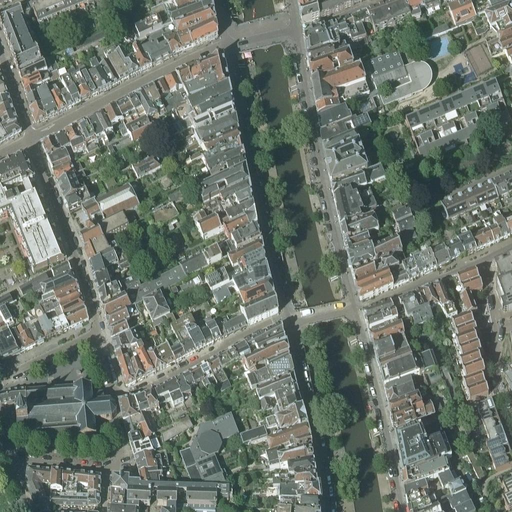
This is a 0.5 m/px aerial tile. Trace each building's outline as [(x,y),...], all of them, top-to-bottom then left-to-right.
[(13,62),(18,75),(41,64),(36,51),(35,51),(23,24),(28,22),(30,17),(33,16),(37,26),(100,0),(42,0),(30,5),(30,6),(25,8),(23,13),(20,14),(19,11),(19,10),(0,18),(0,26),(2,33),(3,33),(14,61),(13,62)] [(227,0),(209,0),(162,19),(165,26),(162,28),(159,21),(147,25),(135,31),(139,40),(145,38),(171,26),(172,28),(213,11),(213,10),(228,5),(227,0)] [(162,19),(209,0),(178,0),(169,4),(169,5),(150,13),(154,22),(147,25),(159,21),(162,19)] [(157,0),(161,8),(169,5),(169,4),(178,0),(157,0)] [(275,16),(277,21),(300,14),(316,9),(324,6),(329,4),(328,0),(314,0),(298,6),(284,9),(285,10),(279,12),(279,15),(275,16)] [(286,0),(283,1),(284,9),(298,6),(314,0),(286,0)] [(324,6),(316,9),(319,19),(342,11),(337,0),(328,0),(329,4),(324,6)] [(350,0),(337,0),(342,11),(353,6),(350,0)] [(422,20),(431,17),(430,14),(425,15),(419,0),(406,0),(404,1),(411,21),(412,24),(420,21),(417,13),(419,12),(422,20)] [(441,13),(440,9),(435,0),(419,0),(425,15),(430,14),(431,17),(441,13)] [(435,0),(440,9),(451,5),(448,0),(435,0)] [(448,0),(451,5),(452,8),(465,2),(464,0),(468,0),(467,1),(471,11),(481,6),(497,0),(448,0)] [(475,20),(485,17),(509,6),(506,0),(497,0),(481,6),(471,11),(475,20)] [(404,23),(411,21),(404,1),(381,10),(387,29),(391,28),(392,29),(395,28),(395,29),(396,28),(400,26),(400,27),(401,26),(405,25),(404,23)] [(475,20),(471,11),(467,1),(465,2),(452,8),(448,9),(455,27),(456,30),(476,21),(475,20)] [(213,10),(213,11),(172,28),(171,26),(145,38),(148,44),(153,42),(162,38),(171,34),(173,40),(215,24),(215,22),(231,17),(228,5),(213,10)] [(487,46),(488,51),(511,40),(511,12),(509,6),(485,17),(490,30),(495,28),(497,32),(499,36),(496,37),(498,41),(487,46)] [(300,14),(277,21),(279,32),(305,27),(304,24),(319,19),(316,9),(300,14)] [(381,31),(387,29),(381,10),(365,15),(369,24),(375,35),(382,33),(381,31)] [(361,27),(369,24),(365,15),(351,21),(354,30),(361,27)] [(218,38),(218,37),(233,31),(232,29),(238,27),(238,26),(232,22),(231,17),(215,22),(215,24),(173,40),(171,34),(162,38),(164,42),(165,47),(167,47),(177,42),(187,37),(193,49),(211,41),(218,38)] [(366,39),(361,27),(354,30),(351,21),(343,24),(342,24),(346,34),(348,33),(350,39),(352,43),(365,39),(366,39)] [(348,40),(350,39),(348,33),(346,34),(342,24),(338,26),(337,26),(335,27),(334,27),(338,37),(336,38),(337,41),(340,40),(344,39),(347,38),(348,40)] [(280,37),(282,42),(294,39),(292,32),(308,28),(307,26),(305,27),(279,32),(280,37)] [(447,26),(432,32),(435,38),(449,33),(448,29),(447,26)] [(305,49),(336,38),(338,37),(334,27),(309,35),(308,28),(292,32),(294,39),(282,42),(282,44),(285,53),(288,53),(289,52),(305,49)] [(488,31),(485,28),(482,32),(480,30),(475,32),(477,38),(485,35),(488,31)] [(435,38),(432,32),(417,38),(420,44),(421,43),(421,44),(435,38)] [(105,33),(95,37),(75,46),(77,51),(97,42),(107,37),(105,33)] [(222,58),(235,55),(250,51),(247,37),(229,42),(228,45),(202,55),(196,58),(172,68),(176,77),(186,72),(197,68),(200,67),(199,65),(199,64),(204,62),(208,61),(209,63),(210,63),(209,60),(214,58),(217,57),(221,56),(222,58)] [(177,42),(183,54),(184,53),(192,50),(193,49),(187,37),(177,42)] [(334,50),(340,47),(338,42),(339,42),(340,40),(337,41),(336,38),(305,49),(289,52),(288,53),(290,64),(307,60),(307,59),(334,50)] [(365,39),(352,43),(350,44),(352,51),(368,46),(366,39),(365,39)] [(498,58),(505,55),(511,51),(511,40),(488,51),(492,60),(498,58)] [(167,47),(172,58),(177,56),(183,54),(177,42),(167,47)] [(147,59),(152,68),(167,61),(161,49),(159,50),(156,45),(155,46),(147,50),(146,47),(140,50),(144,58),(145,58),(146,59),(147,59)] [(294,75),(296,87),(312,84),(358,67),(354,58),(349,59),(346,48),(345,46),(340,47),(334,50),(337,61),(310,71),(310,72),(294,75)] [(112,51),(129,80),(141,74),(134,62),(132,59),(128,61),(124,55),(120,47),(112,51)] [(161,49),(167,61),(173,58),(172,58),(167,47),(165,47),(161,49)] [(71,48),(64,51),(64,52),(67,59),(74,56),(71,48)] [(129,53),(132,59),(134,62),(141,74),(152,69),(152,68),(147,59),(146,59),(145,58),(144,58),(140,50),(139,48),(132,51),(129,53)] [(292,64),(294,75),(310,72),(310,71),(337,61),(334,50),(307,59),(307,60),(290,64),(290,65),(292,64)] [(104,55),(120,84),(124,82),(128,80),(129,80),(112,51),(104,55)] [(509,76),(511,74),(511,51),(505,55),(506,57),(508,61),(506,62),(506,63),(510,64),(511,69),(501,73),(503,78),(507,77),(507,76),(509,75),(509,76)] [(299,105),(301,116),(317,112),(316,111),(316,110),(345,100),(346,102),(369,94),(362,76),(369,74),(375,90),(376,89),(407,78),(404,69),(398,53),(360,66),(358,67),(312,84),(296,87),(299,105)] [(96,59),(111,89),(120,84),(104,55),(96,59)] [(225,72),(225,70),(238,67),(235,55),(222,58),(221,56),(217,57),(214,58),(209,60),(210,63),(209,63),(208,61),(204,62),(199,64),(199,65),(200,67),(197,68),(202,83),(225,72)] [(89,76),(98,95),(111,89),(96,59),(89,63),(94,74),(89,76)] [(19,75),(22,85),(48,73),(52,71),(51,70),(48,63),(47,61),(41,64),(18,75),(19,75)] [(404,69),(407,78),(408,78),(410,84),(386,94),(387,94),(378,97),(383,108),(393,104),(422,92),(422,90),(423,89),(424,89),(425,88),(426,87),(427,86),(428,85),(428,84),(429,83),(429,81),(429,80),(429,79),(429,77),(429,76),(428,75),(428,73),(427,72),(426,71),(425,70),(423,69),(422,68),(421,68),(419,67),(418,67),(417,67),(415,67),(414,67),(412,68),(412,66),(408,67),(404,69)] [(49,77),(57,73),(56,73),(57,73),(54,67),(54,69),(51,70),(52,71),(48,73),(22,85),(25,94),(25,95),(37,88),(43,85),(51,81),(49,77)] [(76,70),(79,76),(91,99),(98,95),(89,76),(84,67),(76,70)] [(225,70),(225,72),(202,83),(193,87),(182,92),(170,97),(172,101),(161,107),(166,116),(174,111),(228,86),(241,82),(238,67),(225,70)] [(193,87),(202,83),(197,68),(186,72),(193,87)] [(65,70),(57,73),(60,79),(67,75),(66,73),(65,70)] [(80,104),(91,99),(79,76),(77,77),(74,70),(66,73),(69,80),(80,104)] [(182,92),(193,87),(186,72),(176,77),(182,92)] [(49,77),(51,81),(52,84),(60,80),(57,73),(49,77)] [(176,77),(163,84),(170,97),(182,92),(176,77)] [(66,93),(74,108),(80,104),(69,80),(62,84),(66,93)] [(43,85),(58,116),(59,115),(66,111),(59,96),(53,86),(50,88),(49,85),(52,84),(51,81),(43,85)] [(231,99),(231,98),(244,93),(241,82),(228,86),(174,111),(180,123),(231,99)] [(163,84),(153,89),(161,107),(172,101),(170,97),(163,84)] [(37,95),(42,107),(47,121),(54,118),(58,116),(43,85),(37,88),(40,94),(37,95)] [(495,86),(483,91),(499,127),(511,122),(507,114),(501,116),(497,107),(503,105),(495,86)] [(25,95),(27,101),(37,95),(40,94),(37,88),(25,95)] [(158,120),(164,131),(171,128),(165,116),(166,116),(161,107),(153,89),(143,94),(150,109),(152,108),(158,120)] [(0,102),(9,100),(5,91),(0,92),(0,102)] [(483,91),(472,95),(480,114),(486,112),(490,121),(484,124),(488,132),(499,127),(483,91)] [(59,96),(66,111),(74,108),(66,93),(59,96)] [(231,98),(231,99),(180,123),(171,128),(164,131),(157,135),(161,144),(192,128),(192,127),(233,109),(233,108),(246,103),(244,93),(231,98)] [(153,127),(157,135),(164,131),(158,120),(152,108),(150,109),(143,94),(134,99),(148,124),(150,128),(153,127)] [(27,101),(30,112),(42,107),(37,95),(27,101)] [(472,95),(461,100),(477,137),(488,132),(484,124),(479,126),(475,117),(480,114),(472,95)] [(128,102),(142,127),(148,124),(134,99),(128,102)] [(9,100),(0,102),(0,111),(11,107),(9,100)] [(301,116),(303,126),(318,122),(318,119),(346,108),(346,107),(348,106),(346,102),(345,100),(316,110),(316,111),(317,112),(301,116)] [(356,121),(352,123),(350,118),(348,118),(345,110),(318,122),(303,126),(306,139),(321,136),(340,128),(341,130),(357,124),(367,119),(366,116),(368,116),(377,111),(372,100),(355,106),(361,119),(356,121)] [(461,100),(450,105),(458,124),(464,121),(467,131),(462,133),(466,141),(477,137),(461,100)] [(123,124),(128,135),(142,127),(128,102),(122,105),(129,120),(123,124)] [(235,118),(235,117),(248,113),(246,103),(233,108),(233,109),(192,127),(192,128),(193,130),(196,136),(235,118)] [(116,108),(123,124),(129,120),(122,105),(116,108)] [(450,105),(439,109),(455,146),(466,141),(462,133),(457,135),(453,126),(458,124),(450,105)] [(0,121),(0,122),(15,116),(11,107),(0,111),(0,121)] [(42,107),(30,112),(36,127),(47,121),(42,107)] [(128,135),(123,124),(116,108),(103,115),(110,129),(117,125),(118,128),(122,137),(128,135)] [(439,109),(428,114),(436,133),(441,131),(445,140),(440,142),(444,151),(455,146),(439,109)] [(238,130),(251,126),(248,113),(235,117),(235,118),(196,136),(191,139),(193,142),(194,143),(199,140),(200,143),(185,151),(187,156),(202,147),(202,148),(238,130)] [(428,114),(417,119),(433,155),(444,151),(440,142),(435,144),(431,135),(436,133),(428,114)] [(112,133),(110,129),(103,115),(96,119),(108,145),(116,140),(113,133),(112,133)] [(1,129),(8,141),(19,135),(21,133),(15,116),(0,122),(3,128),(1,129)] [(104,147),(108,145),(96,119),(88,124),(96,142),(101,140),(104,147)] [(321,136),(306,139),(309,151),(323,148),(323,150),(371,129),(367,119),(357,124),(341,130),(340,128),(321,136)] [(433,155),(417,119),(405,124),(413,143),(419,140),(423,149),(417,152),(421,160),(433,155)] [(100,149),(96,142),(88,124),(77,129),(86,150),(88,155),(100,149)] [(134,147),(157,135),(153,127),(150,128),(148,124),(142,127),(128,135),(134,147)] [(0,146),(8,141),(1,129),(0,126),(0,146)] [(238,130),(202,148),(205,153),(199,156),(189,161),(191,164),(201,159),(241,142),(240,141),(253,137),(251,126),(238,130)] [(74,156),(86,150),(77,129),(65,135),(71,150),(74,156)] [(380,138),(377,129),(371,132),(374,140),(380,138)] [(61,154),(71,150),(65,135),(54,141),(61,154)] [(206,169),(243,152),(256,148),(253,137),(240,141),(241,142),(201,159),(206,168),(206,169)] [(325,161),(359,146),(358,145),(355,138),(324,152),(323,151),(309,154),(309,155),(304,156),(305,164),(313,162),(313,164),(325,161)] [(61,154),(54,141),(42,147),(48,160),(61,154)] [(311,192),(316,191),(331,186),(331,188),(372,171),(368,160),(364,161),(359,146),(325,161),(313,164),(313,166),(306,168),(308,178),(316,176),(317,179),(309,182),(311,192)] [(244,161),(244,160),(257,156),(256,148),(243,152),(206,169),(210,176),(209,176),(209,177),(244,161)] [(76,161),(74,156),(71,150),(61,154),(48,160),(52,172),(53,172),(53,173),(54,176),(58,185),(82,174),(77,164),(71,166),(70,164),(76,161)] [(122,156),(126,165),(131,162),(127,154),(122,156)] [(244,160),(244,161),(209,177),(211,181),(219,177),(219,176),(224,174),(223,172),(226,171),(229,176),(246,169),(247,172),(260,167),(259,165),(257,156),(244,160)] [(137,180),(161,169),(155,157),(131,169),(137,180)] [(0,191),(0,192),(0,191),(0,220),(3,219),(7,218),(7,217),(10,216),(7,210),(41,197),(38,190),(38,191),(35,193),(31,184),(35,182),(25,159),(22,158),(21,159),(15,163),(15,162),(14,162),(23,183),(21,184),(27,198),(13,203),(8,190),(12,188),(4,169),(3,168),(0,170),(0,191)] [(10,165),(4,169),(12,188),(21,184),(23,183),(14,162),(10,165)] [(319,203),(334,202),(333,201),(367,188),(367,187),(366,187),(366,186),(371,184),(371,186),(373,185),(375,190),(391,183),(393,183),(388,172),(383,174),(382,172),(390,169),(388,165),(384,167),(372,171),(331,188),(331,186),(316,191),(319,203)] [(249,185),(263,179),(260,167),(247,172),(246,169),(229,176),(207,186),(204,179),(193,185),(203,206),(249,185)] [(200,171),(200,172),(204,179),(209,176),(210,176),(206,169),(200,171)] [(84,179),(82,174),(58,185),(63,198),(65,203),(86,193),(82,184),(76,187),(75,183),(84,179)] [(511,177),(511,175),(501,179),(508,195),(511,193),(511,177)] [(158,183),(163,192),(168,189),(169,189),(169,186),(171,185),(167,178),(158,183)] [(104,183),(108,191),(109,191),(117,187),(116,185),(115,185),(112,179),(104,183)] [(263,192),(266,191),(263,179),(249,185),(203,206),(207,214),(230,204),(251,195),(251,194),(263,192)] [(492,183),(490,183),(498,201),(498,200),(508,195),(501,179),(492,183)] [(105,225),(123,216),(139,208),(132,195),(142,190),(137,180),(126,187),(125,188),(126,190),(107,200),(106,197),(81,210),(91,230),(86,232),(87,233),(97,228),(98,229),(105,226),(105,225)] [(480,188),(488,205),(498,201),(490,183),(490,184),(488,184),(487,185),(481,188),(481,187),(480,188)] [(321,211),(323,221),(337,216),(337,214),(375,201),(372,193),(370,193),(358,198),(356,199),(356,198),(355,199),(352,193),(367,188),(333,201),(334,202),(335,206),(321,211)] [(470,192),(478,210),(488,205),(480,188),(478,189),(477,189),(471,192),(470,192)] [(167,199),(171,205),(172,207),(183,201),(178,192),(167,199)] [(238,212),(253,206),(266,204),(263,192),(251,194),(251,195),(230,204),(232,209),(236,207),(238,212)] [(460,196),(468,214),(478,210),(470,192),(468,193),(467,193),(461,196),(460,196)] [(88,198),(86,193),(65,203),(69,213),(82,206),(90,202),(88,198)] [(450,200),(450,201),(458,218),(468,214),(460,196),(458,197),(457,197),(451,200),(450,200)] [(7,210),(10,216),(14,225),(44,213),(43,209),(45,208),(41,197),(7,210)] [(323,221),(327,234),(341,230),(363,220),(361,216),(363,215),(363,214),(365,214),(376,210),(376,209),(378,209),(375,201),(337,214),(337,216),(323,221)] [(440,205),(444,213),(441,214),(445,222),(447,221),(448,222),(458,218),(450,201),(448,201),(447,201),(447,202),(440,205)] [(266,204),(253,206),(238,212),(235,213),(232,209),(230,204),(207,214),(201,217),(206,226),(209,225),(211,224),(212,223),(214,223),(215,223),(216,224),(217,226),(230,221),(233,225),(255,215),(255,216),(268,212),(266,204)] [(229,242),(258,229),(271,224),(268,212),(255,216),(255,215),(233,225),(230,221),(217,226),(216,224),(215,223),(214,223),(212,223),(211,224),(209,225),(206,226),(201,217),(193,221),(186,224),(183,215),(178,217),(172,207),(171,205),(164,210),(162,207),(156,210),(158,213),(147,219),(154,232),(179,218),(182,228),(187,226),(187,225),(193,222),(203,242),(223,232),(229,242)] [(395,225),(412,218),(407,208),(391,215),(396,225),(395,225)] [(44,213),(14,225),(14,226),(14,227),(15,230),(16,230),(16,232),(17,236),(18,235),(20,240),(53,227),(47,213),(45,214),(44,213)] [(495,228),(501,241),(509,238),(502,224),(498,214),(494,216),(497,221),(492,223),(495,229),(495,228)] [(502,224),(509,238),(511,236),(511,223),(509,216),(501,219),(499,214),(498,214),(502,224)] [(112,254),(120,250),(118,244),(107,249),(103,241),(128,228),(123,216),(105,225),(105,226),(98,229),(97,228),(87,233),(82,235),(79,237),(88,261),(90,264),(90,265),(89,266),(100,261),(113,254),(112,254)] [(328,249),(330,256),(346,252),(345,250),(344,244),(344,243),(367,235),(368,235),(379,232),(373,216),(369,218),(363,220),(341,230),(327,234),(325,235),(328,249)] [(400,236),(402,242),(403,242),(407,244),(416,239),(413,233),(414,232),(413,230),(416,229),(412,219),(412,218),(395,225),(396,226),(400,236)] [(261,242),(260,240),(274,235),(271,224),(258,229),(229,242),(216,249),(218,252),(223,249),(227,258),(241,251),(256,244),(261,242),(260,242),(261,242)] [(486,226),(494,245),(501,241),(495,228),(495,229),(492,230),(489,224),(486,226)] [(480,235),(485,248),(486,248),(494,245),(486,226),(485,226),(484,226),(487,232),(480,235)] [(53,227),(20,240),(20,241),(21,245),(22,246),(23,250),(24,250),(26,255),(57,243),(54,237),(57,236),(53,227)] [(370,243),(368,235),(367,235),(344,243),(344,244),(345,250),(369,243),(370,243)] [(469,240),(475,253),(485,248),(480,235),(470,240),(469,240)] [(347,258),(331,262),(332,263),(334,262),(336,270),(338,278),(337,278),(351,275),(351,273),(372,265),(378,263),(402,254),(398,244),(402,242),(400,236),(371,249),(372,250),(347,257),(347,258)] [(458,245),(464,257),(465,257),(475,253),(469,240),(470,240),(469,237),(458,242),(456,239),(452,241),(454,247),(458,245)] [(57,243),(26,255),(25,255),(27,259),(28,261),(29,264),(32,270),(31,270),(33,274),(33,273),(34,275),(48,269),(47,268),(53,266),(64,261),(63,260),(64,258),(65,257),(59,242),(57,243)] [(330,256),(331,262),(347,258),(347,257),(372,250),(371,249),(370,243),(369,243),(345,250),(346,252),(330,256)] [(228,259),(232,270),(264,255),(262,244),(261,244),(255,246),(228,259)] [(430,255),(437,270),(450,264),(451,263),(453,262),(460,259),(464,257),(458,245),(454,247),(447,250),(445,251),(444,249),(430,255)] [(116,289),(115,285),(112,275),(121,271),(130,267),(127,262),(125,258),(125,257),(123,253),(122,251),(121,251),(121,250),(121,249),(120,250),(112,254),(113,254),(100,261),(105,276),(93,281),(98,295),(99,297),(116,289)] [(218,252),(216,249),(202,257),(206,267),(209,267),(222,261),(218,252)] [(337,278),(339,284),(353,280),(355,287),(388,273),(407,266),(402,254),(378,263),(380,271),(375,273),(372,265),(351,273),(351,275),(337,278)] [(206,267),(202,257),(201,255),(178,266),(180,268),(185,278),(206,267)] [(202,285),(205,284),(207,286),(201,289),(206,297),(211,295),(266,268),(264,255),(232,270),(205,283),(202,284),(202,285)] [(357,294),(357,295),(390,282),(393,290),(409,283),(419,278),(437,270),(430,255),(425,258),(421,259),(419,256),(414,258),(415,262),(413,263),(407,266),(388,273),(355,287),(355,288),(357,294)] [(511,255),(494,265),(500,282),(496,283),(496,285),(496,287),(496,289),(496,291),(496,292),(497,294),(497,296),(498,297),(504,314),(511,311),(511,280),(511,279),(511,255)] [(89,266),(93,281),(105,276),(100,261),(89,266)] [(279,262),(266,268),(211,295),(217,307),(231,300),(227,291),(235,287),(239,295),(270,282),(270,280),(282,275),(279,262)] [(59,281),(72,275),(68,264),(55,270),(52,272),(51,272),(55,282),(58,281),(59,281)] [(139,305),(142,304),(159,295),(168,290),(174,288),(186,282),(185,278),(180,268),(179,269),(169,273),(169,274),(140,288),(102,310),(106,322),(116,317),(117,320),(126,315),(129,320),(139,315),(136,309),(140,307),(139,305)] [(457,279),(460,287),(478,280),(475,272),(457,279)] [(42,293),(44,299),(76,286),(75,282),(72,275),(59,281),(58,281),(55,282),(49,285),(44,288),(33,293),(35,297),(42,293)] [(274,297),(272,290),(285,284),(282,275),(270,280),(270,282),(239,295),(245,310),(274,298),(274,297)] [(44,276),(39,279),(44,288),(49,285),(44,276)] [(102,310),(140,288),(135,277),(120,283),(115,285),(116,289),(99,297),(102,310)] [(24,298),(33,293),(44,288),(39,279),(19,290),(23,298),(24,298)] [(353,280),(339,284),(342,298),(339,303),(337,304),(339,311),(360,305),(363,305),(362,303),(363,303),(368,300),(368,301),(369,300),(378,296),(393,290),(390,282),(357,295),(357,294),(355,288),(355,287),(353,280)] [(460,287),(464,298),(470,295),(482,291),(478,280),(460,287)] [(448,283),(444,285),(450,300),(454,298),(448,283)] [(272,290),(274,297),(288,290),(285,284),(272,290)] [(431,289),(438,307),(447,321),(457,316),(454,311),(451,302),(450,302),(450,301),(448,301),(447,297),(442,285),(431,289)] [(44,305),(45,308),(45,309),(48,307),(46,303),(55,299),(56,303),(79,294),(76,286),(44,299),(42,300),(44,305)] [(174,288),(168,290),(171,296),(177,293),(174,288)] [(422,292),(429,311),(438,307),(431,289),(422,292)] [(274,297),(274,298),(245,310),(240,312),(242,317),(248,327),(278,313),(279,314),(294,308),(290,298),(288,290),(274,297)] [(419,316),(429,311),(422,292),(411,297),(419,316)] [(45,308),(41,310),(45,317),(82,302),(79,294),(56,303),(48,307),(45,309),(45,308)] [(170,328),(178,344),(179,347),(190,342),(195,353),(205,348),(197,331),(190,319),(179,325),(176,319),(172,322),(159,295),(142,304),(153,328),(163,323),(161,319),(165,318),(170,328)] [(451,323),(455,333),(473,326),(470,316),(477,314),(476,312),(470,295),(464,298),(460,299),(463,307),(460,308),(462,315),(465,313),(466,316),(467,317),(451,323)] [(0,311),(5,309),(13,304),(8,296),(2,299),(0,300),(0,311)] [(415,328),(415,330),(433,323),(429,311),(419,316),(411,297),(397,302),(402,311),(406,320),(408,324),(412,322),(415,328)] [(82,302),(45,317),(49,326),(50,325),(57,321),(63,318),(84,308),(82,302)] [(397,302),(380,308),(384,319),(394,316),(394,315),(402,311),(397,302)] [(63,318),(69,330),(73,328),(75,331),(82,327),(81,325),(88,321),(84,308),(63,318)] [(352,327),(353,332),(366,327),(366,326),(384,319),(380,308),(366,313),(363,314),(363,317),(350,322),(352,327)] [(6,325),(9,324),(11,328),(12,327),(14,326),(5,309),(0,311),(0,314),(1,317),(3,320),(3,322),(4,322),(6,325)] [(36,322),(45,342),(56,337),(50,325),(49,326),(45,317),(41,310),(40,309),(27,315),(30,318),(34,322),(36,322)] [(295,311),(301,328),(303,328),(313,325),(307,310),(306,311),(295,311)] [(353,332),(356,343),(369,338),(368,334),(406,320),(402,311),(394,315),(394,316),(384,319),(366,326),(366,327),(353,332)] [(129,321),(129,320),(126,315),(117,320),(116,317),(106,322),(109,331),(124,323),(129,321)] [(242,317),(235,320),(240,331),(248,327),(242,317)] [(23,322),(26,328),(36,347),(37,346),(38,348),(44,345),(43,343),(45,342),(36,322),(34,322),(30,318),(23,322)] [(57,321),(63,334),(69,330),(63,318),(57,321)] [(226,318),(219,321),(227,337),(234,334),(229,323),(226,318)] [(235,320),(229,323),(234,334),(240,331),(235,320)] [(356,343),(357,344),(360,354),(373,349),(370,340),(385,334),(385,333),(400,327),(408,324),(406,320),(368,334),(369,338),(356,343)] [(50,325),(56,337),(63,334),(57,321),(50,325)] [(219,321),(213,324),(221,340),(227,337),(219,321)] [(128,333),(124,323),(109,331),(112,341),(128,333)] [(299,323),(282,328),(282,327),(268,334),(263,336),(267,344),(284,337),(285,342),(302,338),(304,333),(303,328),(301,328),(299,323)] [(213,324),(204,328),(213,344),(221,340),(213,324)] [(14,332),(15,333),(24,353),(36,347),(26,328),(18,332),(15,326),(14,326),(12,327),(14,332)] [(455,333),(458,342),(474,337),(477,335),(473,326),(455,333)] [(373,349),(373,351),(404,339),(417,333),(415,330),(415,328),(408,331),(407,333),(403,335),(400,327),(385,333),(385,334),(370,340),(373,349)] [(204,328),(197,331),(205,348),(213,344),(204,328)] [(15,333),(11,335),(20,355),(24,353),(15,333)] [(134,333),(126,337),(131,349),(132,349),(139,346),(134,333)] [(0,362),(1,364),(5,362),(20,355),(11,335),(0,340),(0,362)] [(511,345),(511,370),(503,376),(511,389),(508,391),(511,397),(511,335),(510,336),(511,345)] [(245,346),(248,353),(267,344),(263,336),(255,341),(245,346)] [(112,343),(116,356),(124,352),(131,349),(126,337),(112,343)] [(248,353),(252,359),(268,351),(273,349),(286,344),(285,342),(284,337),(267,344),(248,353)] [(455,343),(458,352),(477,346),(474,337),(458,342),(455,343)] [(285,342),(286,344),(273,349),(268,351),(252,359),(243,363),(243,362),(240,363),(242,366),(244,365),(248,373),(289,355),(288,355),(305,350),(302,338),(285,342)] [(361,358),(364,371),(378,367),(410,355),(408,350),(410,347),(408,341),(404,340),(404,339),(373,351),(374,354),(368,356),(361,358)] [(165,345),(166,346),(175,364),(176,363),(185,358),(179,347),(178,344),(173,346),(171,341),(165,345)] [(145,342),(139,346),(141,346),(155,374),(165,369),(156,351),(149,355),(147,352),(148,352),(147,351),(149,350),(145,342)] [(190,342),(179,347),(185,358),(195,353),(190,342)] [(139,346),(132,349),(145,379),(155,374),(141,346),(139,346)] [(166,346),(156,351),(165,369),(175,364),(166,346)] [(238,364),(240,363),(243,362),(243,363),(252,359),(248,353),(245,346),(232,352),(238,364)] [(458,352),(462,362),(477,356),(480,355),(480,356),(481,356),(481,355),(481,354),(477,346),(458,352)] [(126,389),(135,384),(134,380),(133,380),(130,370),(128,363),(130,362),(129,360),(131,360),(130,358),(135,356),(132,349),(131,349),(124,352),(127,362),(119,365),(126,389)] [(288,355),(289,355),(248,373),(251,379),(290,363),(294,361),(295,362),(302,359),(306,358),(305,350),(288,355)] [(116,356),(119,365),(127,362),(124,352),(116,356)] [(230,369),(238,364),(232,352),(224,357),(230,369)] [(364,371),(366,382),(381,377),(413,364),(410,355),(378,367),(364,371)] [(136,384),(145,379),(135,356),(130,358),(131,360),(129,360),(130,362),(128,363),(130,370),(133,380),(134,380),(135,384),(136,384)] [(459,363),(463,374),(481,367),(477,356),(462,362),(459,363)] [(222,373),(230,369),(224,357),(216,361),(222,373)] [(417,378),(422,392),(450,380),(446,369),(437,373),(434,372),(435,371),(429,357),(414,362),(414,364),(413,364),(419,377),(417,378)] [(290,363),(251,379),(246,381),(251,393),(255,391),(293,377),(309,372),(306,358),(302,359),(295,362),(294,361),(290,363)] [(227,382),(222,373),(216,361),(206,366),(214,381),(215,381),(217,385),(218,387),(227,382)] [(366,382),(369,394),(384,390),(417,378),(419,377),(413,364),(381,377),(366,382)] [(214,381),(206,366),(198,370),(204,382),(201,384),(206,393),(209,392),(213,390),(209,384),(214,381)] [(463,374),(466,382),(481,376),(485,375),(481,367),(463,374)] [(199,397),(206,393),(201,384),(204,382),(198,370),(190,375),(194,387),(199,397)] [(309,372),(293,377),(255,391),(262,411),(257,413),(258,415),(271,410),(269,404),(270,403),(270,401),(276,398),(296,390),(311,385),(309,372)] [(188,391),(194,387),(190,375),(182,380),(188,391)] [(462,383),(465,391),(484,384),(481,376),(466,382),(462,383)] [(369,394),(374,411),(388,406),(388,407),(418,396),(423,395),(422,392),(417,378),(384,390),(369,394)] [(190,393),(188,391),(182,380),(175,383),(183,400),(191,396),(190,393)] [(227,382),(218,387),(213,390),(215,395),(220,393),(221,394),(230,389),(227,382)] [(184,404),(183,400),(175,383),(160,391),(154,394),(155,395),(160,407),(161,406),(160,406),(171,402),(174,409),(184,404)] [(27,413),(16,414),(17,425),(17,433),(17,434),(17,435),(18,434),(29,433),(30,444),(52,442),(52,447),(52,448),(53,447),(54,447),(58,446),(58,447),(59,447),(60,447),(60,446),(59,441),(96,438),(94,422),(111,421),(116,415),(115,407),(110,403),(105,403),(104,395),(105,394),(104,393),(103,394),(93,395),(92,395),(91,388),(55,391),(55,386),(55,385),(54,384),(54,385),(53,385),(53,386),(49,386),(49,385),(48,385),(47,385),(47,386),(48,391),(26,393),(27,413)] [(484,384),(465,391),(470,402),(488,395),(484,384)] [(299,400),(299,399),(313,395),(311,385),(296,390),(276,398),(279,406),(279,407),(299,400)] [(16,414),(27,413),(26,393),(26,391),(11,392),(11,393),(0,395),(0,404),(1,407),(15,403),(15,405),(14,406),(15,407),(16,414)] [(141,417),(146,415),(159,409),(158,408),(158,409),(153,395),(144,399),(134,402),(141,417)] [(281,417),(301,409),(302,410),(316,405),(313,395),(299,399),(299,400),(279,407),(281,417)] [(374,411),(376,422),(390,418),(422,406),(418,396),(388,407),(388,406),(374,411)] [(136,419),(141,417),(134,402),(118,405),(119,405),(122,418),(123,424),(136,420),(136,419)] [(422,406),(426,419),(434,416),(432,410),(429,403),(422,406)] [(476,409),(480,418),(495,412),(491,403),(476,409)] [(305,424),(305,423),(319,418),(316,405),(302,410),(301,409),(281,417),(262,424),(261,422),(260,423),(259,423),(258,425),(259,425),(258,426),(260,431),(239,438),(242,448),(267,439),(291,430),(305,424)] [(379,437),(387,434),(394,432),(397,431),(416,423),(416,422),(426,419),(422,406),(390,418),(376,422),(379,437)] [(480,418),(483,427),(498,421),(495,412),(480,418)] [(142,446),(156,439),(146,415),(141,417),(136,419),(136,420),(123,424),(126,433),(128,439),(139,436),(142,446)] [(175,511),(176,507),(176,493),(188,494),(187,507),(189,507),(201,507),(215,508),(215,496),(219,496),(219,498),(220,499),(228,499),(229,499),(229,490),(226,490),(222,480),(224,479),(221,472),(220,473),(213,457),(217,455),(221,447),(219,443),(238,436),(230,417),(207,426),(206,425),(205,425),(205,426),(201,428),(200,429),(199,428),(199,430),(200,430),(197,437),(196,437),(195,438),(193,442),(193,443),(194,444),(191,451),(190,450),(180,454),(180,453),(179,454),(179,455),(182,463),(181,463),(182,464),(183,464),(185,471),(185,472),(186,472),(188,477),(187,478),(187,479),(188,478),(192,488),(176,488),(140,488),(140,484),(129,484),(129,480),(113,479),(112,492),(128,494),(127,500),(127,507),(126,510),(139,511),(139,507),(149,507),(149,496),(150,496),(150,493),(158,493),(158,506),(163,506),(163,507),(167,507),(166,511),(175,511)] [(161,434),(165,442),(194,428),(189,420),(161,434)] [(483,427),(486,436),(501,430),(498,421),(483,427)] [(402,478),(445,462),(449,461),(451,460),(438,424),(417,432),(415,426),(407,429),(387,434),(379,437),(382,448),(386,470),(388,482),(402,478)] [(320,425),(307,428),(306,426),(291,431),(266,441),(268,445),(266,446),(267,449),(257,452),(259,458),(265,456),(277,451),(310,440),(310,439),(324,436),(320,425)] [(485,446),(486,446),(505,439),(501,430),(486,436),(489,445),(485,446)] [(128,439),(131,450),(142,446),(139,436),(128,439)] [(311,450),(326,447),(324,436),(310,439),(310,440),(277,451),(279,458),(311,450)] [(134,460),(153,455),(165,452),(161,437),(156,439),(142,446),(131,450),(134,460)] [(486,446),(489,456),(508,449),(505,439),(486,446)] [(287,469),(314,464),(328,461),(326,447),(311,450),(279,458),(277,451),(265,456),(269,472),(280,470),(287,469)] [(489,456),(492,465),(511,458),(508,449),(489,456)] [(136,467),(167,461),(166,457),(154,459),(153,455),(134,460),(136,467)] [(511,459),(511,458),(492,465),(496,474),(511,467),(511,459)] [(138,475),(157,471),(157,468),(162,467),(161,466),(168,465),(167,461),(136,467),(138,475)] [(328,461),(314,464),(287,469),(288,479),(315,476),(315,475),(331,473),(328,461)] [(438,479),(449,474),(445,462),(402,478),(388,482),(390,493),(404,490),(404,491),(425,485),(426,485),(434,481),(438,479)] [(27,469),(26,477),(43,479),(41,485),(50,486),(53,472),(27,469)] [(140,488),(176,488),(171,469),(169,469),(157,471),(138,475),(140,484),(140,488)] [(50,501),(50,507),(58,507),(60,499),(55,499),(56,491),(59,492),(59,493),(62,493),(63,491),(64,491),(62,489),(63,474),(53,472),(50,486),(50,501)] [(317,490),(333,487),(331,473),(315,475),(315,476),(288,479),(282,479),(272,480),(273,490),(279,489),(317,488),(317,490)] [(74,475),(63,474),(62,489),(64,491),(66,491),(66,488),(72,488),(74,475)] [(449,474),(438,479),(443,492),(447,490),(450,496),(435,502),(437,507),(438,507),(448,503),(465,494),(466,494),(460,482),(460,483),(454,485),(453,482),(449,474)] [(65,495),(69,495),(74,496),(77,496),(77,493),(80,494),(81,487),(88,488),(89,485),(89,477),(74,475),(72,488),(66,488),(66,491),(65,495)] [(25,485),(30,497),(45,497),(41,486),(41,485),(43,479),(26,477),(25,485)] [(100,478),(89,477),(89,485),(100,487),(100,478)] [(511,482),(502,488),(508,498),(511,496),(511,482)] [(88,495),(100,496),(100,487),(89,485),(88,488),(88,495)] [(429,497),(426,485),(425,485),(404,491),(404,490),(390,493),(393,506),(393,511),(403,511),(408,510),(427,502),(425,498),(429,497)] [(319,504),(335,501),(333,487),(317,490),(317,488),(279,489),(278,502),(280,502),(296,502),(297,503),(319,504)] [(108,492),(108,500),(124,502),(124,500),(127,500),(128,494),(112,492),(108,492)] [(77,496),(76,508),(85,508),(86,495),(80,494),(77,493),(77,496)] [(452,511),(473,511),(470,505),(465,494),(448,503),(452,511)] [(60,499),(58,507),(68,508),(69,495),(65,495),(63,495),(64,499),(60,499)] [(69,495),(68,508),(76,508),(77,496),(74,496),(69,495)] [(86,495),(85,508),(98,509),(100,507),(100,496),(88,495),(86,495)] [(511,496),(508,498),(502,501),(507,511),(511,509),(511,496)] [(30,497),(35,506),(50,507),(50,501),(46,501),(45,497),(30,497)] [(108,500),(108,508),(126,510),(127,507),(123,507),(124,502),(108,500)] [(426,511),(437,507),(435,502),(434,500),(427,502),(408,510),(403,511),(426,511)] [(280,502),(279,511),(282,511),(294,511),(296,502),(280,502)] [(336,511),(336,504),(319,504),(297,503),(300,503),(299,511),(336,511)]
